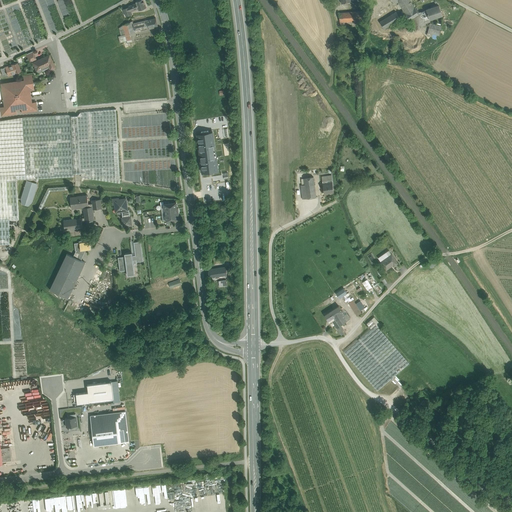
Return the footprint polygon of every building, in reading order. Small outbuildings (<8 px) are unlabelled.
[(143,0),(139,0),(136,2),(136,3),(138,9),(139,10),(146,7),(143,0)] [(391,0),(395,4),(398,2),(403,11),(402,12),(402,13),(398,15),(396,12),(380,22),(384,29),(406,15),(416,31),(425,24),(424,21),(423,20),(418,13),(409,0),(391,0)] [(136,3),(129,6),(129,7),(131,11),(138,9),(136,3)] [(439,5),(426,9),(426,10),(418,13),(423,20),(424,21),(430,19),(442,15),(439,5)] [(129,7),(123,9),(126,17),(132,14),(131,11),(129,7)] [(363,11),(339,13),(340,22),(356,21),(363,20),(363,11)] [(156,18),(147,20),(149,29),(158,26),(156,18)] [(147,20),(133,23),(135,32),(149,29),(147,20)] [(133,21),(127,24),(130,33),(135,32),(133,23),(133,21)] [(127,24),(127,23),(123,26),(125,34),(127,41),(131,40),(130,33),(127,24)] [(442,26),(430,23),(428,32),(439,35),(442,26)] [(33,53),(27,55),(30,62),(36,59),(33,53)] [(49,54),(32,62),(37,72),(42,70),(41,69),(48,65),(50,69),(55,67),(49,54)] [(18,63),(5,67),(7,74),(8,76),(21,71),(18,63)] [(32,74),(23,76),(23,80),(28,79),(29,91),(34,90),(32,74)] [(23,80),(1,83),(4,106),(5,111),(16,109),(21,108),(32,107),(31,102),(29,91),(28,79),(23,80)] [(36,102),(31,102),(32,107),(21,108),(22,113),(37,110),(36,102)] [(16,109),(5,111),(4,106),(0,107),(0,108),(1,116),(17,114),(16,109)] [(116,109),(80,112),(78,116),(81,173),(81,177),(120,183),(116,109)] [(69,115),(22,117),(0,120),(0,175),(15,175),(16,179),(74,176),(74,173),(70,116),(69,115)] [(78,116),(70,116),(74,173),(81,173),(78,116)] [(201,134),(197,135),(198,142),(199,142),(199,145),(198,145),(200,154),(215,152),(215,151),(214,152),(213,146),(214,146),(213,133),(209,133),(208,131),(201,132),(201,134)] [(202,165),(201,166),(202,173),(206,173),(206,175),(214,174),(214,172),(218,171),(216,158),(214,158),(214,152),(215,152),(200,154),(201,163),(202,163),(202,165)] [(313,177),(304,178),(305,185),(307,199),(316,197),(313,177)] [(332,180),(322,181),(324,194),(324,193),(329,192),(329,193),(329,192),(333,191),(333,192),(334,192),(332,180)] [(35,189),(36,187),(35,185),(34,184),(32,182),(30,182),(28,182),(26,184),(25,185),(25,188),(25,190),(26,191),(28,192),(30,193),(32,192),(34,191),(35,189)] [(34,202),(34,200),(34,198),(32,196),(31,195),(29,194),(27,195),(25,196),(24,198),(23,200),(24,202),(25,204),(27,205),(29,205),(31,205),(33,204),(34,202)] [(87,195),(70,197),(72,209),(83,207),(92,206),(92,203),(88,204),(87,195)] [(126,199),(119,200),(119,198),(113,199),(114,205),(115,205),(116,212),(122,211),(128,210),(126,199)] [(101,199),(91,200),(92,203),(92,206),(93,206),(93,209),(102,208),(101,199)] [(92,206),(83,207),(84,217),(85,221),(86,221),(87,222),(88,223),(89,223),(90,224),(91,223),(92,222),(93,221),(93,220),(94,220),(93,209),(93,206),(92,206)] [(123,218),(122,218),(123,226),(132,225),(131,216),(130,217),(123,218)] [(84,217),(64,220),(65,230),(83,228),(82,221),(85,221),(84,217)] [(86,240),(79,241),(80,242),(81,250),(86,249),(91,248),(90,241),(86,241),(86,240)] [(86,249),(81,250),(80,242),(74,243),(75,250),(76,250),(73,256),(81,260),(86,249)] [(138,248),(138,247),(134,248),(135,255),(136,260),(136,262),(143,261),(141,247),(138,248)] [(378,258),(381,262),(392,254),(389,250),(378,258)] [(132,252),(125,253),(125,256),(121,257),(122,263),(119,263),(120,271),(127,270),(127,275),(135,274),(133,260),(136,260),(135,255),(132,255),(132,252)] [(73,256),(67,253),(50,290),(68,298),(85,262),(81,260),(73,256)] [(392,254),(381,262),(385,268),(389,265),(390,267),(393,265),(394,266),(398,263),(392,254)] [(226,267),(208,269),(209,278),(211,278),(211,281),(215,280),(215,277),(227,276),(226,267)] [(361,282),(366,290),(371,286),(366,279),(361,282)] [(343,289),(336,294),(339,299),(347,293),(344,288),(343,289)] [(361,313),(353,300),(349,303),(348,303),(357,316),(361,313)] [(343,312),(339,306),(325,315),(329,322),(335,318),(339,326),(340,325),(350,319),(347,314),(344,315),(342,312),(343,312)] [(371,319),(367,324),(371,328),(376,324),(371,319)] [(409,363),(376,324),(371,328),(344,352),(377,391),(409,363)] [(346,333),(340,325),(339,326),(336,328),(342,336),(346,333)] [(112,381),(87,384),(88,392),(90,402),(114,399),(112,381)] [(88,392),(76,393),(77,404),(90,402),(88,392)] [(90,416),(94,446),(129,441),(125,411),(90,416)] [(76,417),(65,418),(66,427),(68,426),(77,425),(76,417)] [(9,447),(0,448),(2,461),(11,460),(9,447)]
